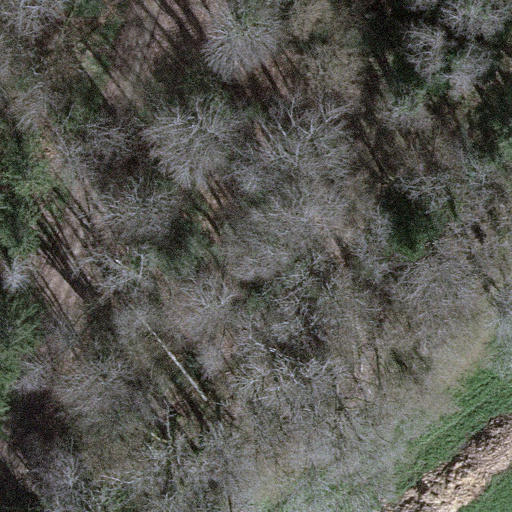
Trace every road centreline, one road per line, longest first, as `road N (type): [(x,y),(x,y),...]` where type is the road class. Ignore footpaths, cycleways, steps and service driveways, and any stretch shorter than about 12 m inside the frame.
road 1 (track): [(0,385),(497,0)]
road 2 (track): [(127,0),(0,284)]
